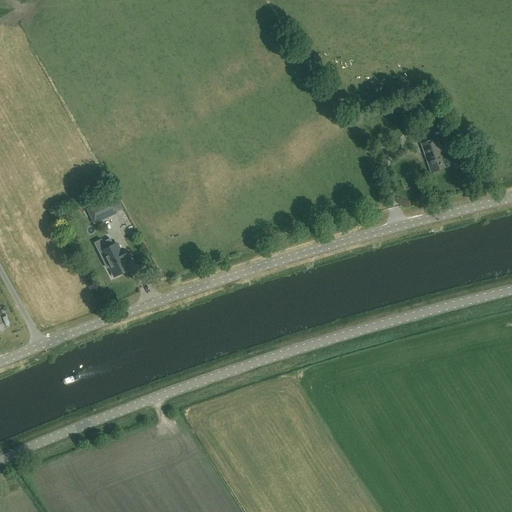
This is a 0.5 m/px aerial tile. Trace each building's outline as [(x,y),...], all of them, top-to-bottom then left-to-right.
[(433,98),(439,93),(436,89),(430,93),(433,98)] [(442,118),(438,107),(426,111),(433,130),(437,129),(445,152),(454,149),(445,124),(448,123),(446,117),(442,118)] [(447,168),(437,140),(421,145),(424,154),(426,153),(433,172),(447,168)] [(116,209),(110,196),(86,207),(92,220),(116,209)] [(110,238),(101,242),(104,249),(101,250),(105,258),(103,260),(107,268),(110,267),(114,277),(129,269),(124,260),(127,258),(123,250),(120,251),(116,243),(113,245),(110,238)] [(5,319),(8,327),(13,326),(11,317),(5,319)]
